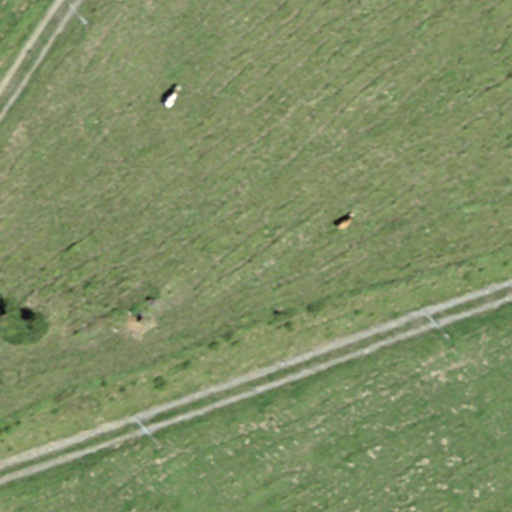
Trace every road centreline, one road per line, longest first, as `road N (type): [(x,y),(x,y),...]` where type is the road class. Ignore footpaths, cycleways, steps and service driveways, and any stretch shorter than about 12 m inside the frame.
road 1 (unclassified): [(0,472),(511,291)]
road 2 (unclassified): [(68,0),(0,100)]
